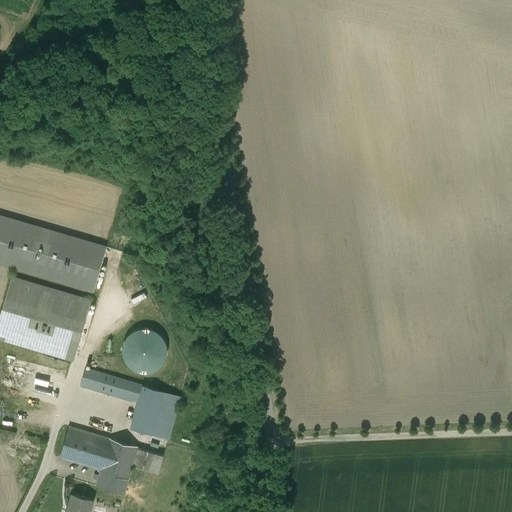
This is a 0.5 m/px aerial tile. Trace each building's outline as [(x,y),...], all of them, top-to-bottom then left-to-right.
[(199,190),(192,191),(192,201),(204,200),(203,188),(199,188),(199,190)] [(106,247),(0,216),(0,263),(13,267),(94,292),(106,247)] [(91,300),(12,277),(0,317),(0,339),(73,360),(91,300)] [(168,351),(167,344),(165,339),(161,334),(155,331),(150,329),(143,328),(137,329),(132,332),(127,337),(124,342),(123,348),(123,354),(124,360),(128,365),(132,369),(138,372),(144,373),(150,373),(156,371),(161,367),(165,362),(167,357),(168,351)] [(164,392),(85,369),(80,386),(138,403),(131,428),(152,434),(164,392)] [(36,382),(38,376),(23,372),(22,378),(36,382)] [(21,394),(25,380),(12,376),(8,390),(21,394)] [(163,454),(69,426),(60,458),(101,470),(96,486),(124,494),(132,466),(158,474),(163,454)] [(74,493),(90,496),(91,486),(76,483),(74,493)] [(89,511),(93,500),(72,494),(66,511),(89,511)]
